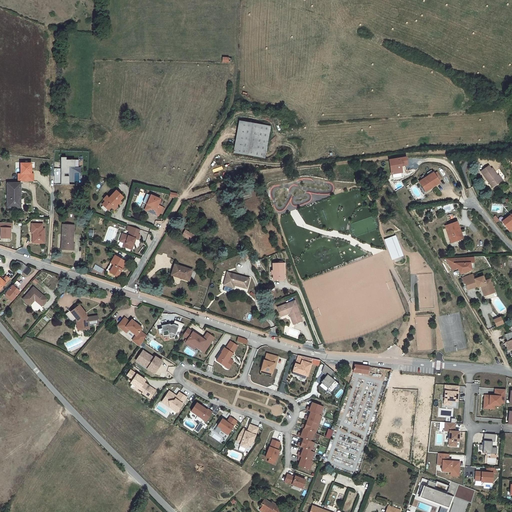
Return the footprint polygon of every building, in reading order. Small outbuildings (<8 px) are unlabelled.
[(263,159),(269,127),(237,121),(232,153),(263,159)] [(407,157),(390,159),(392,173),(403,172),(402,165),(408,164),(407,157)] [(67,158),(61,158),(61,184),(70,184),(70,167),(76,167),(76,160),(67,160),(67,158)] [(32,163),(21,163),(21,174),(19,174),(19,181),(34,181),(34,174),(32,174),(32,163)] [(495,171),(492,168),(484,173),(495,189),(503,184),(499,178),(500,177),(496,171),(495,171)] [(420,182),(424,189),(431,185),(433,188),(440,183),(434,173),(430,176),(426,178),(423,179),(420,182)] [(20,205),(20,183),(8,183),(8,207),(14,207),(15,205),(20,205)] [(248,192),(246,190),(241,192),(244,200),(252,197),(250,192),(248,192)] [(104,201),(110,207),(111,208),(114,204),(115,205),(122,198),(115,191),(108,198),(108,197),(104,201)] [(161,199),(151,195),(147,203),(146,208),(152,210),(151,212),(158,215),(162,207),(158,205),(161,199)] [(107,210),(110,207),(104,201),(101,204),(107,210)] [(443,205),(444,212),(454,210),(453,204),(443,205)] [(511,217),(503,224),(510,233),(511,232),(511,217)] [(0,228),(1,229),(1,239),(11,239),(11,223),(0,223),(0,228)] [(42,228),(43,224),(32,224),(31,228),(33,228),(32,241),(33,241),(33,243),(43,244),(44,228),(42,228)] [(460,233),(458,224),(446,228),(451,245),(459,243),(457,234),(460,233)] [(73,244),(74,226),(64,225),(62,249),(75,250),(75,244),(73,244)] [(193,235),(185,230),(182,236),(190,241),(193,235)] [(137,240),(138,235),(130,232),(128,236),(122,234),(119,242),(123,243),(121,247),(131,251),(132,247),(131,246),(132,243),(133,243),(135,240),(137,240)] [(386,240),(394,260),(399,258),(398,255),(401,254),(395,240),(393,241),(392,238),(386,240)] [(114,257),(109,264),(112,266),(111,267),(112,268),(108,273),(116,277),(118,273),(118,270),(120,271),(124,263),(114,257)] [(20,273),(24,267),(20,263),(14,261),(11,264),(17,268),(15,270),(20,273)] [(473,261),(446,262),(453,273),(458,270),(461,276),(471,272),(470,266),(474,266),(473,261)] [(273,280),(283,280),(283,264),(273,264),(273,271),(271,271),(271,279),(273,279),(273,280)] [(173,265),(171,272),(181,276),(180,279),(189,282),(192,270),(173,265)] [(246,288),(248,279),(226,273),(223,286),(232,289),(233,285),(246,288)] [(493,289),(490,281),(485,283),(483,278),(475,282),(472,277),(463,281),(465,285),(466,285),(469,293),(476,289),(477,290),(481,288),(485,289),(488,296),(493,294),(491,290),(493,289)] [(11,299),(17,292),(11,288),(5,295),(11,299)] [(40,296),(32,289),(22,299),(28,305),(33,300),(36,302),(40,296)] [(39,305),(44,299),(40,296),(36,302),(39,305)] [(303,321),(295,302),(278,308),(281,316),(291,313),(295,324),(303,321)] [(75,318),(75,320),(78,319),(80,330),(88,328),(87,325),(86,318),(86,317),(83,314),(84,313),(78,305),(67,315),(72,321),(75,318)] [(86,318),(87,325),(95,323),(94,316),(86,318)] [(496,322),(499,328),(505,326),(503,319),(496,322)] [(122,322),(115,330),(121,335),(123,332),(126,335),(127,334),(134,340),(138,335),(140,333),(130,324),(128,326),(122,322)] [(169,329),(168,328),(160,330),(160,332),(157,333),(158,338),(162,337),(162,340),(168,339),(169,342),(173,341),(176,331),(179,332),(183,327),(173,324),(172,328),(171,331),(169,330),(169,329)] [(189,334),(186,331),(181,339),(186,342),(189,339),(187,337),(189,334)] [(202,342),(189,334),(187,337),(189,339),(186,342),(184,346),(189,349),(190,346),(194,349),(198,351),(202,347),(206,350),(213,340),(206,335),(202,342)] [(134,340),(130,344),(137,350),(144,340),(138,335),(134,340)] [(228,360),(236,348),(229,343),(224,351),(223,350),(220,354),(221,354),(215,363),(223,368),(225,365),(229,367),(232,363),(228,360)] [(136,362),(148,369),(146,372),(153,377),(160,364),(153,360),(152,362),(140,355),(136,362)] [(278,361),(267,357),(265,364),(264,364),(260,373),(271,377),(273,372),(274,367),(276,368),(278,361)] [(311,361),(301,358),(298,367),(294,365),(291,373),(296,375),(305,378),(309,366),(311,361)] [(148,369),(136,362),(134,365),(146,372),(148,369)] [(356,367),(355,373),(369,375),(370,368),(356,367)] [(328,381),(332,376),(322,368),(319,376),(324,380),(319,385),(326,391),(325,393),(329,396),(336,388),(328,381)] [(143,384),(128,374),(125,380),(131,384),(128,387),(140,396),(139,397),(148,403),(153,395),(141,387),(143,384)] [(455,392),(456,386),(442,384),(442,391),(441,404),(448,405),(448,401),(454,401),(455,392)] [(503,404),(504,390),(493,389),(493,397),(490,397),(490,396),(483,395),(482,404),(492,405),(497,406),(498,403),(503,404)] [(176,413),(185,401),(177,396),(175,400),(174,401),(171,399),(171,397),(167,395),(162,402),(166,405),(167,411),(170,411),(170,413),(174,416),(175,416),(176,417),(178,414),(176,413)] [(166,405),(162,402),(159,406),(167,411),(166,405)] [(199,410),(194,407),(189,415),(203,426),(210,416),(205,413),(205,414),(200,411),(200,412),(198,411),(199,410)] [(308,416),(318,419),(321,411),(310,407),(308,411),(306,410),(304,414),(308,416)] [(318,419),(308,416),(307,420),(304,420),(302,423),(305,424),(316,428),(320,420),(318,419)] [(451,432),(452,424),(442,423),(441,431),(446,431),(445,441),(445,446),(452,447),(453,442),(455,442),(455,432),(451,432)] [(213,433),(218,436),(217,437),(223,441),(232,428),(226,424),(223,429),(218,426),(213,433)] [(316,428),(305,424),(303,429),(301,428),(299,432),(300,432),(311,436),(313,437),(316,428)] [(201,429),(198,427),(192,435),(196,437),(201,429)] [(248,429),(245,434),(241,433),(237,439),(234,445),(239,447),(238,450),(243,452),(245,448),(248,450),(250,446),(256,432),(248,429)] [(311,436),(300,432),(298,437),(296,436),(294,440),(300,442),(308,445),(311,436)] [(492,443),(493,435),(482,434),(481,443),(481,446),(479,446),(477,445),(477,451),(480,451),(480,454),(493,455),(494,449),(489,448),(489,443),(492,443)] [(308,445),(300,442),(298,447),(296,446),(294,449),(300,452),(308,455),(311,446),(308,445)] [(278,447),(270,444),(267,451),(263,461),(267,463),(272,464),(272,465),(277,455),(275,454),(278,447)] [(308,455),(300,452),(298,456),(295,455),(294,459),(296,460),(308,464),(311,456),(308,455)] [(445,461),(445,454),(434,453),(433,465),(439,465),(438,471),(447,472),(455,473),(456,462),(446,461),(446,463),(444,463),(445,461)] [(308,464),(296,460),(294,463),(297,464),(295,469),(306,473),(309,465),(308,464)] [(491,475),(492,470),(483,469),(483,474),(472,473),(471,481),(477,482),(477,483),(488,484),(489,475),(491,475)] [(293,480),(293,481),(285,478),(282,485),(300,492),(303,484),(293,480)] [(426,486),(419,483),(417,489),(423,492),(421,497),(438,504),(437,507),(443,509),(445,506),(449,507),(453,498),(467,503),(472,490),(451,482),(449,486),(436,480),(435,483),(428,481),(426,486)]
